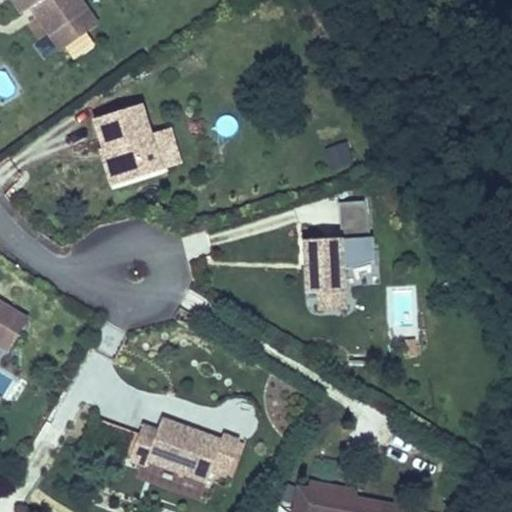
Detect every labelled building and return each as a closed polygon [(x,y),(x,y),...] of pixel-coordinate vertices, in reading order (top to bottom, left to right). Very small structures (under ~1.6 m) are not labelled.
[(9,0),(22,17),(31,10),(34,8),(39,14),(35,17),(51,38),(88,12),(79,0),(9,0)] [(98,25),(88,12),(51,38),(61,52),(98,25)] [(105,153),(110,152),(121,185),(162,172),(151,136),(142,108),(96,123),(105,153)] [(151,136),(162,172),(181,166),(170,130),(151,136)] [(121,185),(110,152),(105,153),(102,154),(112,188),(121,185)] [(339,205),(340,241),(344,241),(371,240),(365,204),(339,205)] [(187,259),(211,252),(205,234),(182,241),(187,259)] [(371,240),(344,241),(345,271),(374,261),(374,240),(371,240)] [(340,241),(302,242),(304,295),(322,295),(345,294),(345,271),(344,241),(340,241)] [(416,287),(387,287),(387,337),(416,337),(416,287)] [(345,294),(322,295),(322,313),(346,312),(345,294)] [(0,342),(6,346),(25,314),(0,299),(0,342)] [(158,432),(142,426),(129,463),(145,469),(147,463),(207,485),(211,473),(231,480),(244,446),(239,444),(240,441),(224,436),(222,441),(163,420),(158,432)] [(340,495),(341,489),(309,483),(308,491),(297,489),(292,511),(406,511),(407,508),(356,498),(340,495)] [(357,492),(341,489),(340,495),(356,498),(357,492)]
